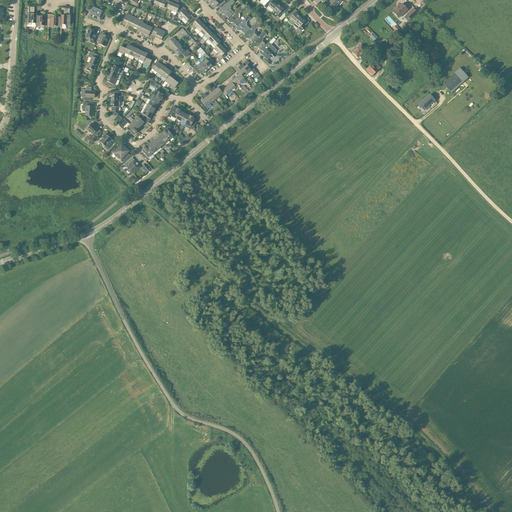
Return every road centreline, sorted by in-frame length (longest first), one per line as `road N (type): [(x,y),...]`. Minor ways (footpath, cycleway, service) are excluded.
road 1 (unclassified): [(87,234),(166,398),(180,414),(246,447),(276,511)]
road 2 (track): [(511,221),(333,36)]
road 3 (tertiary): [(87,234),(216,133)]
road 4 (tertiary): [(216,133),(333,36)]
road 5 (residential): [(134,146),(100,116),(98,83),(116,30)]
road 6 (tertiary): [(0,131),(16,0)]
